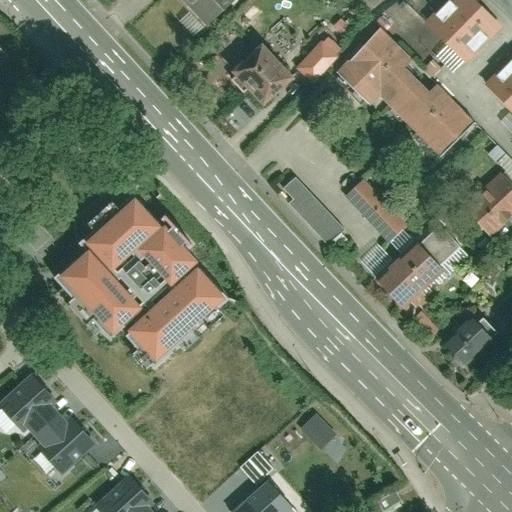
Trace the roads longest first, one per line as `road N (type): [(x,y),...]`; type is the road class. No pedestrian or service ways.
road 1 (secondary): [(41,0),(501,487)]
road 2 (residential): [(29,336),(191,511)]
